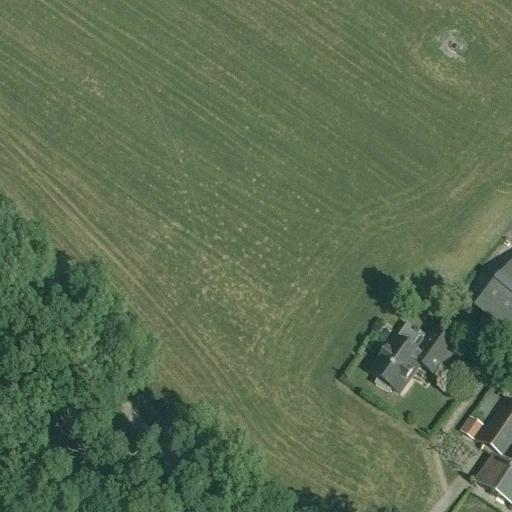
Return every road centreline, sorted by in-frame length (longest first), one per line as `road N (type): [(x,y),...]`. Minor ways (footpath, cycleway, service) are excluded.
road 1 (unclassified): [(215,511),(0,271)]
road 2 (track): [(496,362),(436,446),(448,499),(478,457)]
